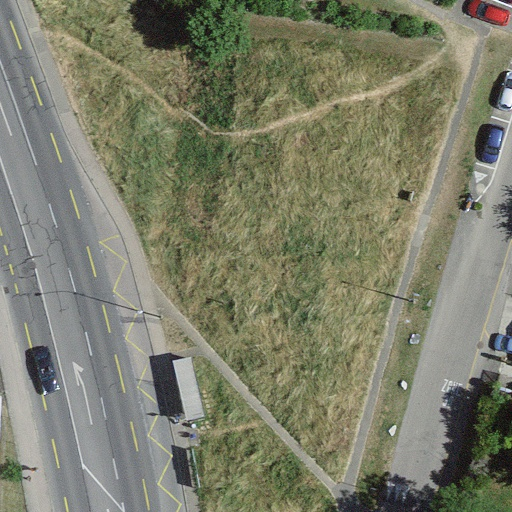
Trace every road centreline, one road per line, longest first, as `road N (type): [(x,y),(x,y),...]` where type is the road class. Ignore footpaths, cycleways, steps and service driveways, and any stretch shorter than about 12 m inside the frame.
road 1 (secondary): [(0,118),(63,310),(107,511)]
road 2 (unclassified): [(409,511),(511,158)]
